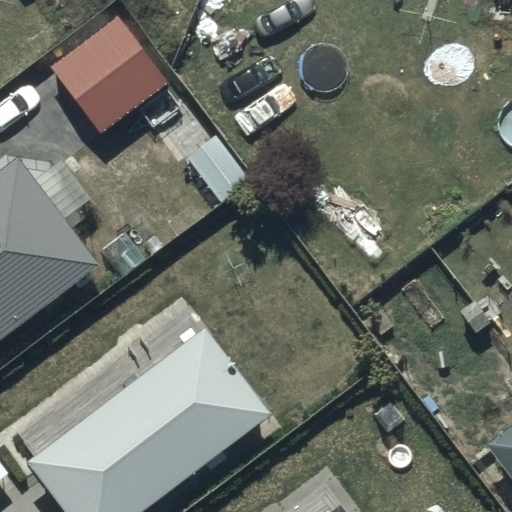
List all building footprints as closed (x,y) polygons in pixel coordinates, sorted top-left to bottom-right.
[(101,146),(167,95),(117,30),(51,80),(101,146)] [(252,191),(223,153),(187,179),(215,218),(252,191)] [(0,356),(98,281),(17,175),(0,187),(0,356)] [(211,340),(33,470),(63,511),(158,511),(275,427),(211,340)] [(511,434),(488,454),(511,483),(511,434)]
